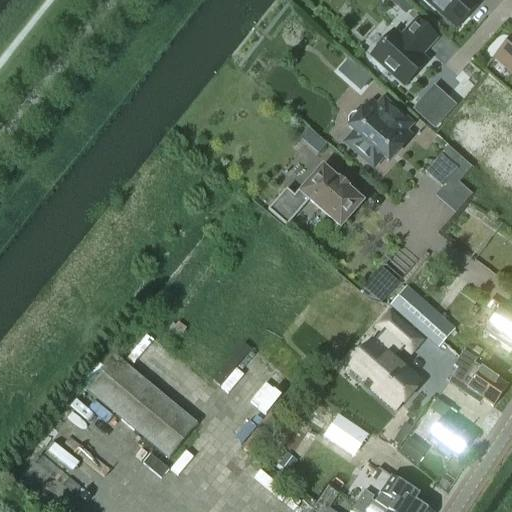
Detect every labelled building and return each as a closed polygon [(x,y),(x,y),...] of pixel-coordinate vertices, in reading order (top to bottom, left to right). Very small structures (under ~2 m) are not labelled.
[(422,0),(455,30),(478,5),(471,0),(422,0)] [(426,63),(420,58),(436,40),(416,22),(400,39),(392,33),(370,58),(404,88),(426,63)] [(511,38),(494,60),(511,75),(511,38)] [(429,114),(418,104),(413,110),(435,131),(457,106),(445,96),(429,114)] [(404,133),(411,126),(382,101),(376,108),(370,104),(359,116),(355,115),(350,116),(347,120),(346,124),(348,128),(348,129),(352,133),(343,143),(373,169),(382,159),(387,164),(410,138),(404,133)] [(503,134),(477,165),(511,194),(511,141),(504,134),(503,134)] [(440,156),(424,174),(442,189),(457,171),(440,156)] [(361,204),(345,190),(346,189),(338,182),(337,183),(321,169),(301,193),(298,192),(293,198),(285,191),(267,212),(286,228),(308,202),(339,229),(361,204)] [(405,289),(390,307),(438,349),(454,331),(405,289)] [(511,316),(501,308),(483,334),(511,353),(511,351),(511,316)] [(394,320),(353,367),(375,386),(371,390),(394,410),(418,383),(393,361),(404,349),(410,355),(420,343),(394,320)] [(506,388),(473,365),(476,361),(463,352),(453,367),(457,370),(436,401),(456,415),(467,398),(478,405),(481,401),(492,409),(506,388)] [(196,427),(115,360),(87,393),(168,461),(196,427)] [(317,436),(331,416),(311,402),(297,422),(317,436)] [(442,420),(425,443),(436,451),(439,447),(457,460),(457,459),(460,456),(463,451),(470,441),(471,441),(463,435),(442,420)] [(426,511),(414,503),(418,497),(391,478),(374,504),(386,511),(426,511)] [(386,511),(374,504),(370,502),(373,498),(364,493),(353,510),(355,511),(386,511)]
